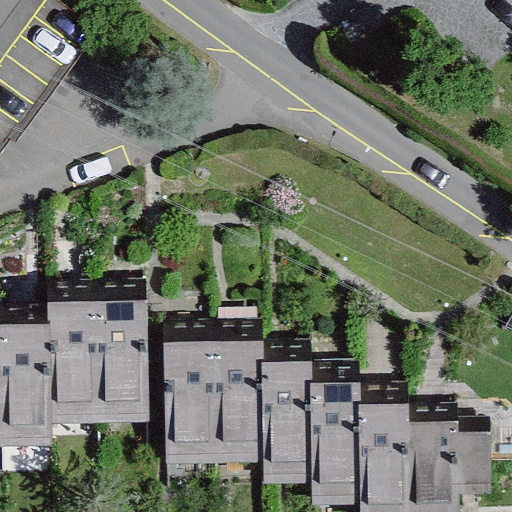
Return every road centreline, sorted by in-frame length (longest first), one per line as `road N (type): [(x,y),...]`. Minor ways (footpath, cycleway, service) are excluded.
road 1 (residential): [(282,70),(269,85),(0,203)]
road 2 (residential): [(282,70),(511,230)]
